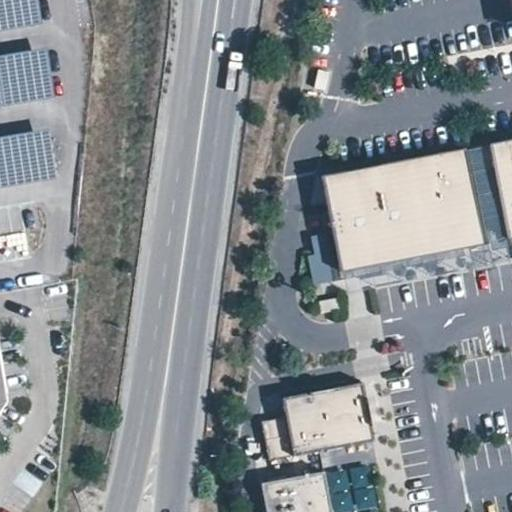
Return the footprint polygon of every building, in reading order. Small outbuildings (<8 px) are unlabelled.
[(0,0),(0,34),(41,27),(35,0),(0,0)] [(45,53),(0,61),(0,111),(54,102),(45,53)] [(329,74),(315,71),(310,90),(325,94),(329,74)] [(0,143),(0,191),(54,182),(46,135),(0,143)] [(511,139),(489,144),(507,239),(511,238),(511,139)] [(482,244),(464,148),(321,176),(340,271),(482,244)] [(328,301),(317,303),(319,316),(340,313),(339,300),(328,301)] [(371,439),(360,383),(283,398),(287,418),(263,422),(270,459),(371,439)] [(319,463),(359,460),(358,451),(319,454),(319,463)] [(329,511),(321,472),(260,483),(265,511),(329,511)]
